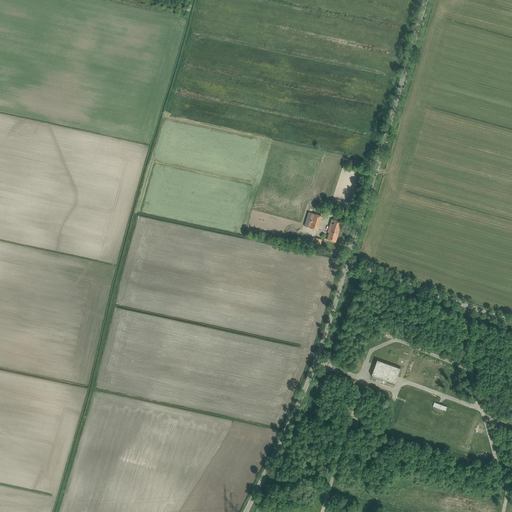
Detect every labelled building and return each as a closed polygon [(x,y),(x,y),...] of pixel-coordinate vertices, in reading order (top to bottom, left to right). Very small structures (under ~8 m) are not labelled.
[(304,226),(317,230),(322,216),(308,212),(304,226)] [(327,239),(331,240),(335,242),(341,222),(332,219),(328,232),(329,233),(327,239)] [(313,246),(319,248),(322,239),(316,238),(313,246)] [(371,376),(394,384),(400,368),(377,359),(371,376)] [(433,406),(445,411),(447,406),(434,402),(433,406)]
